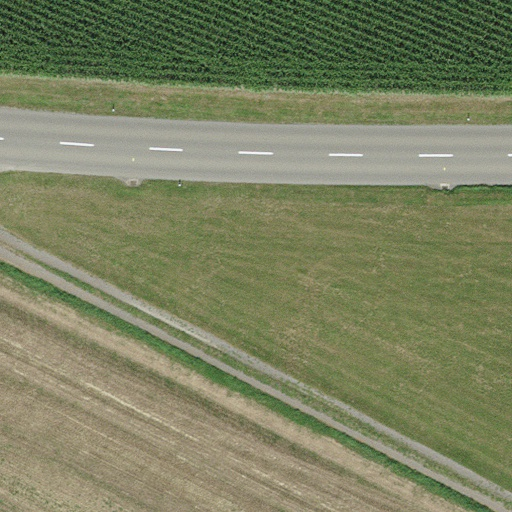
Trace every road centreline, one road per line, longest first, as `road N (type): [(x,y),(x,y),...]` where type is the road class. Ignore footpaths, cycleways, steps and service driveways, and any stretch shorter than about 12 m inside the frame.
road 1 (track): [(0,247),(511,510)]
road 2 (tertiary): [(0,140),(302,156),(511,155)]
